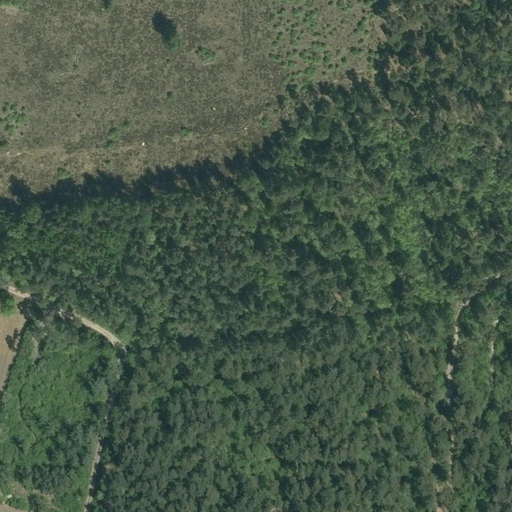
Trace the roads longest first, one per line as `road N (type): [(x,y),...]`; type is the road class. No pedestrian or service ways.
road 1 (track): [(0,283),(122,341),(82,511)]
road 2 (track): [(436,511),(431,434),(457,322),(466,298),(511,267)]
